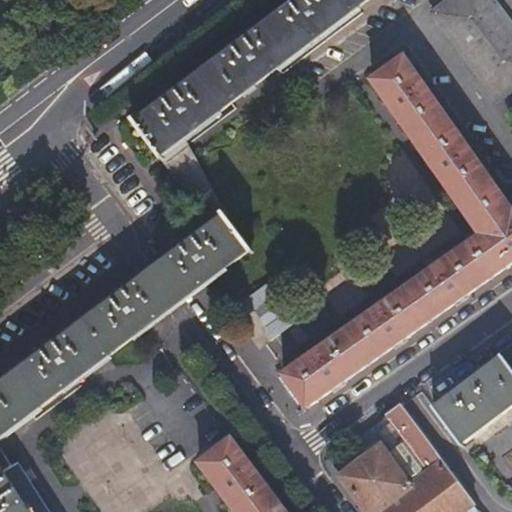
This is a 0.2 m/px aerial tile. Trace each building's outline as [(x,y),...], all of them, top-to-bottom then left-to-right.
[(368,0),(300,0),(136,122),(161,156),(368,0)] [(496,100),(511,88),(511,23),(495,0),(449,0),(433,13),(496,100)] [(307,408),(435,318),(511,263),(511,210),(407,57),(372,81),(479,237),(284,374),(307,408)] [(45,511),(15,464),(2,472),(0,468),(0,436),(177,304),(253,246),(229,215),(153,271),(0,387),(0,511),(45,511)] [(277,292),(270,282),(246,301),(250,307),(257,308),(270,325),(268,332),(273,338),(297,321),(290,310),(288,312),(275,294),(277,292)] [(511,373),(504,362),(436,411),(463,447),(511,412),(511,373)] [(411,485),(396,464),(381,444),(338,476),(365,511),(461,511),(473,504),(400,404),(385,414),(428,471),(411,485)] [(198,465),(233,511),(287,511),(232,438),(198,465)]
